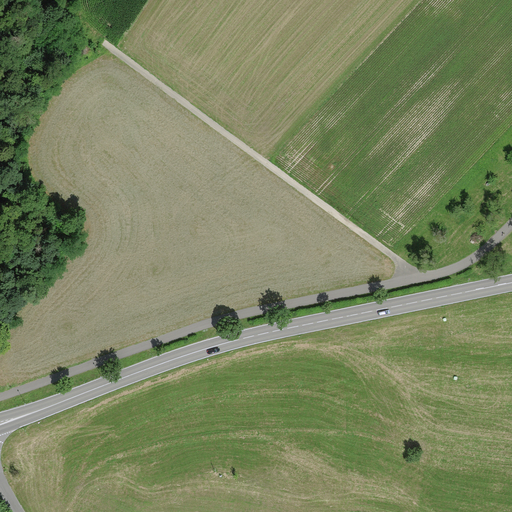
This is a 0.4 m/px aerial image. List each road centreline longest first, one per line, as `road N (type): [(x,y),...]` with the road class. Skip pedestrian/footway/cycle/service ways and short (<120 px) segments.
road 1 (track): [(0,396),(244,313),(441,274),(511,226)]
road 2 (secondary): [(511,282),(268,332),(0,423)]
road 3 (track): [(409,282),(400,261),(109,47)]
